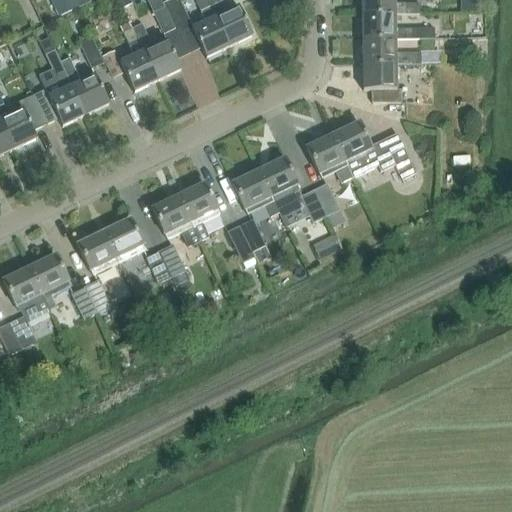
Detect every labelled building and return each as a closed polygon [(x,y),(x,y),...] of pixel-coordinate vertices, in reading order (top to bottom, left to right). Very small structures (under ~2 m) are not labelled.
[(50,0),(59,18),(77,10),(72,0),(50,0)] [(90,4),(88,0),(72,0),(77,10),(90,4)] [(129,0),(116,0),(122,10),(132,6),(129,0)] [(176,0),(162,7),(164,10),(175,33),(190,26),(177,0),(176,0)] [(229,49),(205,0),(196,0),(193,1),(204,24),(192,29),(206,60),(229,49)] [(205,0),(229,49),(252,38),(237,8),(224,14),(217,0),(205,0)] [(360,0),(361,17),(394,16),(405,15),(405,5),(393,6),(393,0),(360,0)] [(460,13),(479,14),(480,1),(460,1),(460,13)] [(420,16),(420,5),(405,5),(405,15),(420,16)] [(175,33),(164,10),(153,15),(164,38),(175,33)] [(361,42),(394,41),(419,41),(434,40),(433,30),(394,31),(394,16),(361,17),(361,42)] [(131,30),(142,53),(157,84),(179,73),(165,43),(152,48),(142,25),(131,30)] [(157,84),(142,53),(131,30),(122,34),(133,58),(119,64),(133,95),(157,84)] [(103,65),(90,37),(77,43),(90,71),(103,65)] [(61,129),(84,118),(58,65),(47,41),(39,44),(51,72),(38,78),(44,92),(32,97),(46,126),(57,121),(61,129)] [(394,41),(361,42),(361,67),(396,68),(420,67),(420,55),(394,56),(394,41)] [(113,53),(102,58),(112,80),(123,75),(113,53)] [(67,60),(58,65),(84,118),(107,107),(93,77),(79,84),(67,60)] [(396,68),(361,67),(362,92),(369,92),(369,104),(400,104),(400,91),(396,93),(396,68)] [(0,125),(14,152),(36,141),(32,133),(43,128),(29,99),(17,105),(20,112),(7,118),(0,102),(0,125)] [(0,158),(14,152),(0,125),(0,158)] [(357,125),(332,137),(354,179),(376,168),(379,173),(378,173),(379,174),(393,167),(401,182),(415,175),(402,149),(388,156),(382,142),(369,149),(357,125)] [(340,186),(354,179),(332,137),(304,150),(317,176),(318,176),(320,180),(334,174),(340,186)] [(300,199),(297,192),(282,161),(257,173),(273,203),(279,216),(301,205),(311,225),(325,219),(313,193),(300,199)] [(279,216),(273,203),(257,173),(229,187),(244,217),(264,207),(270,220),(279,216)] [(202,186),(177,198),(199,243),(207,239),(200,225),(217,216),(202,186)] [(313,193),(325,219),(338,213),(326,187),(313,193)] [(187,249),(199,243),(177,198),(151,211),(166,241),(180,234),(187,249)] [(103,235),(117,265),(143,252),(128,223),(103,235)] [(251,223),(238,229),(250,254),(263,248),(251,223)] [(253,261),(250,254),(238,229),(226,235),(241,266),(243,265),(245,270),(255,265),(253,261)] [(117,265),(103,235),(75,248),(89,278),(117,265)] [(326,240),(329,245),(334,255),(341,251),(336,242),(333,237),(326,240)] [(171,247),(157,254),(170,280),(183,273),(171,247)] [(170,280),(157,254),(143,261),(156,287),(170,280)] [(27,271),(42,301),(67,289),(52,258),(27,271)] [(49,315),(42,301),(27,271),(0,283),(0,284),(15,314),(17,313),(18,315),(19,314),(22,320),(25,327),(49,315)] [(83,290),(95,316),(109,309),(96,284),(83,290)] [(95,316),(83,290),(69,297),(81,323),(95,316)] [(22,320),(9,326),(21,353),(34,346),(25,327),(22,320)] [(21,353),(9,326),(0,330),(0,343),(7,359),(21,353)]
